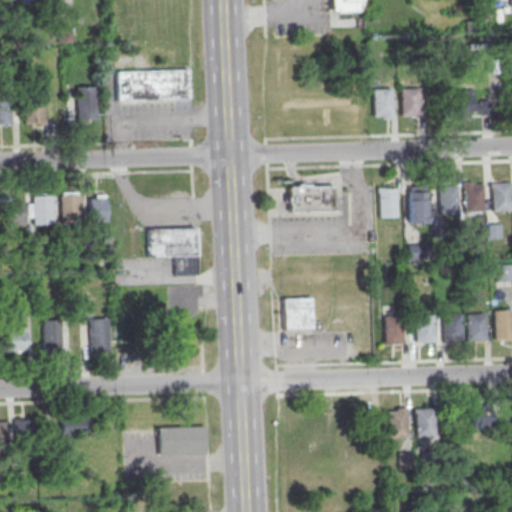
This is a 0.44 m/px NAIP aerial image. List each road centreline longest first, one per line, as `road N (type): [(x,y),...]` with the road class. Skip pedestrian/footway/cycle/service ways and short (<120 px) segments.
road 1 (residential): [(511,145),(0,161)]
road 2 (residential): [(511,373),(0,388)]
road 3 (secondary): [(245,511),(227,155)]
road 4 (secondary): [(227,155),(220,0)]
